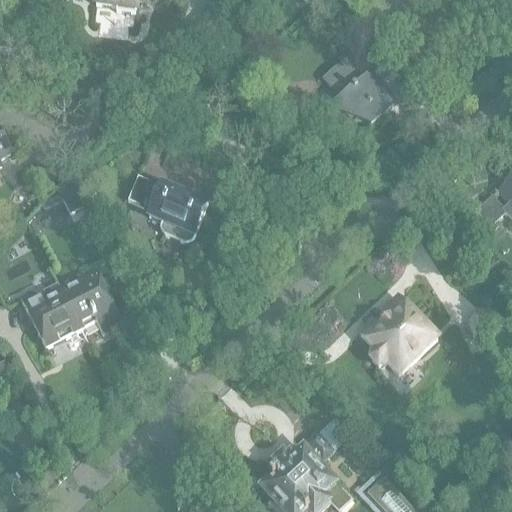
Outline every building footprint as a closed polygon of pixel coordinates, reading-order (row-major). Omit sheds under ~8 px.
[(97,0),(96,10),(117,12),(116,16),(135,18),(137,8),(148,9),(149,0),(97,0)] [(232,18),(238,12),(227,0),(224,0),(207,16),(208,17),(190,34),(206,51),(236,22),(232,18)] [(363,64),(381,84),(395,72),(377,51),(363,64)] [(372,131),(395,111),(351,60),(322,84),(340,105),(330,114),(372,131)] [(0,174),(3,173),(0,167),(0,164),(12,158),(0,136),(0,174)] [(118,138),(110,147),(115,153),(124,144),(118,138)] [(141,139),(135,154),(145,158),(151,143),(141,139)] [(78,172),(96,197),(107,186),(87,164),(78,172)] [(74,178),(72,181),(63,174),(51,187),(60,195),(59,196),(70,218),(95,206),(74,178)] [(153,186),(152,188),(138,182),(128,207),(142,212),(142,213),(152,217),(150,222),(162,227),(158,237),(178,245),(191,250),(195,241),(209,208),(163,189),(163,190),(153,186)] [(511,182),(498,196),(509,208),(503,213),(502,213),(501,214),(511,226),(511,182)] [(486,243),(497,233),(479,214),(469,224),(486,243)] [(103,340),(124,329),(101,284),(100,284),(97,277),(83,284),(78,274),(56,285),(82,335),(85,334),(84,332),(96,326),(103,340)] [(74,340),(82,335),(56,285),(61,295),(56,298),(57,300),(47,305),(41,291),(20,302),(46,354),(60,347),(60,346),(73,339),(74,340)] [(400,382),(440,344),(407,309),(406,310),(399,302),(385,315),(391,321),(379,333),(373,326),(360,338),(367,346),(366,346),(375,356),(372,358),(371,364),(379,373),(385,372),(387,369),(400,382)] [(482,313),(470,324),(487,344),(500,332),(482,313)] [(321,470),(354,440),(336,421),(318,438),(317,437),(303,451),(304,452),(294,462),(291,458),(288,461),(285,457),(274,467),(278,470),(271,477),(274,481),(261,493),(273,506),(269,510),(270,511),(327,511),(331,508),(334,511),(344,511),(352,505),(338,490),(338,489),(321,470)] [(511,459),(511,446),(507,441),(496,451),(508,463),(511,459)] [(370,499),(381,511),(408,511),(384,487),(370,499)]
